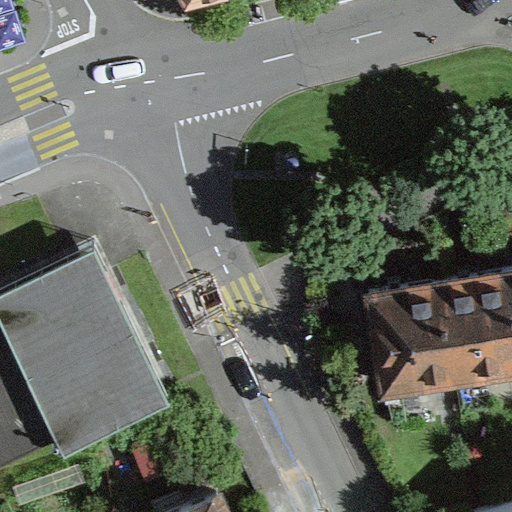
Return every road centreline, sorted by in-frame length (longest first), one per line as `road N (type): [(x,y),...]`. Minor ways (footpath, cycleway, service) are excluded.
road 1 (residential): [(137,90),(330,511)]
road 2 (residential): [(137,90),(427,22),(479,0)]
road 3 (residential): [(0,134),(137,90)]
